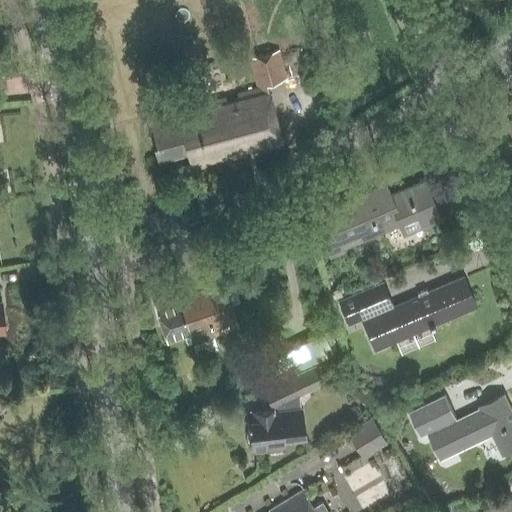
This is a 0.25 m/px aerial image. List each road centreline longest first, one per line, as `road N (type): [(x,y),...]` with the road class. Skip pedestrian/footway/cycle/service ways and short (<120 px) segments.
road 1 (secondary): [(120,511),(79,175),(38,0)]
road 2 (unclassified): [(132,273),(422,101)]
road 3 (unclassified): [(511,294),(422,101)]
